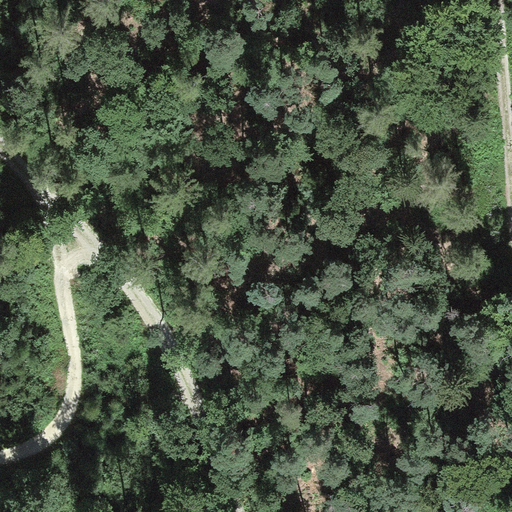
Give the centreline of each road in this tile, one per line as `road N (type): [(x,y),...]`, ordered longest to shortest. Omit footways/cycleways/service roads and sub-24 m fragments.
road 1 (track): [(0,454),(49,435),(66,415),(73,383),(56,217),(0,149)]
road 2 (track): [(56,217),(134,290),(210,426),(239,511)]
road 3 (track): [(511,195),(493,0)]
